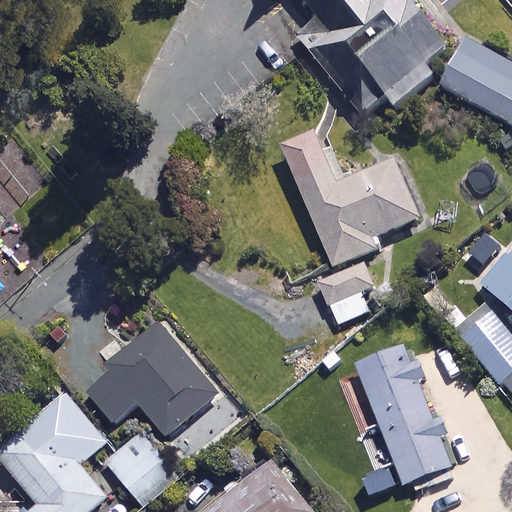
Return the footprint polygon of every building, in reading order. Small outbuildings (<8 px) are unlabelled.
[(293,9),(285,0),(259,0),(277,21),(293,9)] [(364,0),(289,0),(316,34),(297,49),(361,131),(448,64),(397,0),(392,0),(375,14),(364,0)] [(511,67),(474,46),(448,92),(511,127),(511,67)] [(345,190),(324,140),(290,154),(340,274),(382,256),(378,245),(426,225),(402,167),(345,190)] [(511,263),(488,290),(511,311),(511,263)] [(374,315),(355,274),(324,289),(343,329),(374,315)] [(511,381),(511,335),(496,317),(465,343),(504,388),(511,381)] [(223,400),(163,331),(113,374),(117,379),(93,399),(118,428),(142,407),(173,443),(223,400)] [(424,373),(407,356),(364,373),(409,491),(457,473),(423,383),(424,373)] [(113,449),(70,399),(1,458),(46,511),(44,511),(104,511),(114,504),(86,472),(113,449)] [(182,485),(149,441),(114,467),(147,511),(182,485)] [(314,511),(280,470),(229,511),(314,511)]
